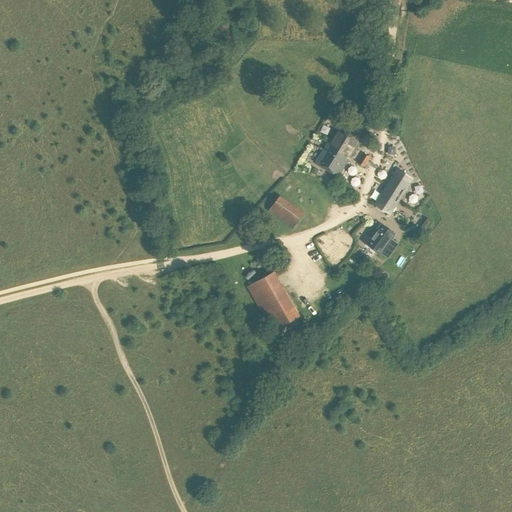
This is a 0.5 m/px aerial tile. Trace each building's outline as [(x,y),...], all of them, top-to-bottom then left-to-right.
[(330,139),(318,159),(341,173),(350,157),(348,155),(349,153),(353,155),(364,136),(340,122),(330,139)] [(363,153),(357,163),(363,166),(369,157),(363,153)] [(412,179),(397,170),(375,203),(390,213),(412,179)] [(278,189),(266,205),(289,222),(301,207),(278,189)] [(370,233),(366,238),(382,250),(392,258),(403,242),(396,237),(399,232),(396,230),(385,222),(375,236),(370,233)] [(410,236),(416,232),(411,227),(406,232),(410,236)] [(277,271),(248,285),(274,331),(303,317),(277,271)]
